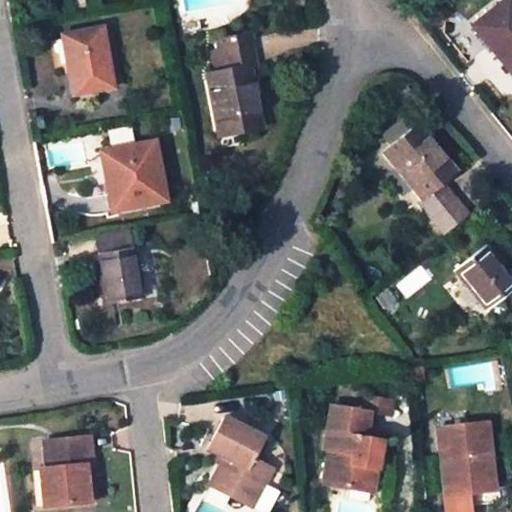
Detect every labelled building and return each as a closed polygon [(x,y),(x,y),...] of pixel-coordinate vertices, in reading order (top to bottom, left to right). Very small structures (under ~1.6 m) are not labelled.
[(511,57),(511,11),(503,0),(490,0),(463,22),(501,67),(511,57)] [(99,26),(59,34),(70,95),(110,87),(99,26)] [(248,33),(216,40),(222,71),(207,74),(219,138),(259,130),(248,67),(254,66),(248,33)] [(449,171),(410,122),(377,150),(416,197),(412,200),(426,217),(451,197),(438,181),(449,171)] [(148,141),(101,150),(106,180),(101,181),(106,210),(159,200),(148,141)] [(96,151),(101,181),(106,180),(101,150),(96,151)] [(92,232),(96,252),(131,247),(128,226),(92,232)] [(509,283),(478,244),(448,268),(480,308),(509,283)] [(131,247),(96,252),(104,304),(140,299),(131,247)] [(362,394),(359,413),(364,414),(385,417),(388,398),(362,394)] [(371,448),(373,438),(360,436),(364,414),(359,413),(327,408),(320,446),(327,447),(321,482),(348,486),(350,477),(366,479),(369,464),(377,465),(380,450),(371,448)] [(253,491),(259,494),(273,472),(251,458),(263,439),(225,415),(205,446),(223,457),(207,483),(244,506),(253,491)] [(471,489),(485,487),(483,459),(492,458),(488,421),(438,426),(444,492),(471,489)] [(44,507),(88,502),(84,464),(93,463),(90,435),(42,440),(45,466),(39,467),(44,507)] [(495,487),(492,458),(483,459),(485,487),(495,487)] [(98,501),(93,463),(84,464),(88,502),(98,501)] [(350,477),(348,486),(373,490),(377,465),(369,464),(366,479),(350,477)] [(472,511),(471,489),(444,492),(445,511),(472,511)] [(253,491),(244,506),(244,507),(249,511),(259,494),(253,491)]
